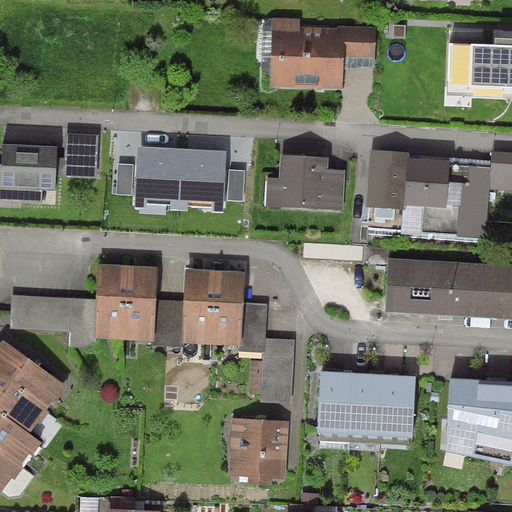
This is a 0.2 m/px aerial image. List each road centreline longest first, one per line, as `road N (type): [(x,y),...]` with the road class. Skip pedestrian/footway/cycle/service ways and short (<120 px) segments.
road 1 (residential): [(0,237),(267,251),(288,263),(327,326),(511,338)]
road 2 (residential): [(511,143),(0,114)]
